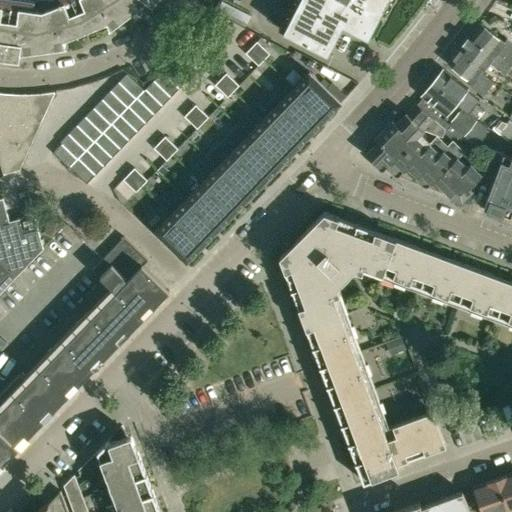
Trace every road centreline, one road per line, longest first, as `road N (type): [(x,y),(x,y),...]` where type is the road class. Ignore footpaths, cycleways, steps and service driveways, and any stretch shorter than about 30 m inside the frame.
road 1 (residential): [(0,497),(322,161)]
road 2 (residential): [(322,161),(458,0)]
road 3 (residential): [(0,79),(63,75),(129,52),(183,0)]
road 4 (residential): [(511,240),(340,177),(322,161)]
road 5 (residential): [(350,498),(511,442)]
